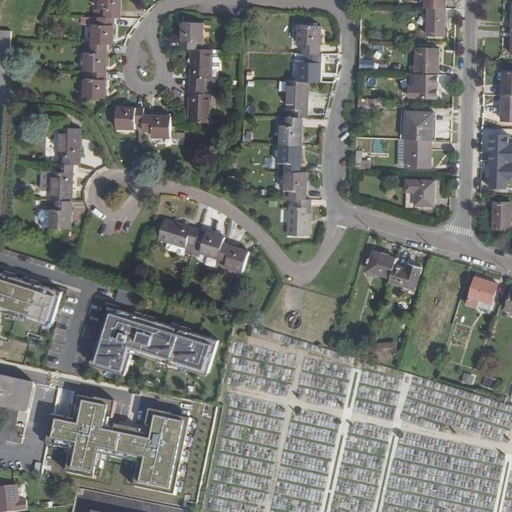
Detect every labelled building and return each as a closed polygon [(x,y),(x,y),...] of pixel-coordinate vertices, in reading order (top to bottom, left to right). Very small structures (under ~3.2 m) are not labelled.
[(92,52),(86,52),(86,70),(84,97),(106,98),(107,71),(108,44),(114,44),(115,18),(121,18),(121,17),(121,0),(100,0),(100,9),(106,9),(106,17),(100,17),(100,25),(93,25),(93,43),(92,52)] [(446,0),(426,0),(426,8),(429,8),(446,9),(446,0)] [(428,35),(446,36),(447,9),(446,9),(429,8),(428,35)] [(182,49),(192,50),(191,85),(189,121),(211,123),(211,122),(212,94),(206,94),(206,86),(207,78),(212,79),(213,50),(197,50),(197,41),(204,42),(204,24),(183,23),(183,48),(182,49)] [(293,110),(293,117),(288,117),(288,126),(282,126),(281,144),(280,162),(287,162),(287,171),(286,190),(292,190),(291,198),(291,200),(289,235),(311,236),(311,199),(307,199),(308,172),(301,171),(303,144),(303,117),(308,118),(308,117),(309,82),(322,82),(323,55),(323,54),(320,54),(321,26),(300,25),(299,44),(304,44),(304,53),(307,54),(307,62),(301,62),(300,81),(288,81),(287,109),(293,110)] [(0,53),(11,54),(12,31),(0,30),(0,53)] [(440,49),(417,48),(417,73),(418,73),(439,74),(440,49)] [(439,74),(418,73),(418,86),(411,86),(410,97),(439,97),(439,74)] [(503,120),(511,120),(511,96),(504,96),(503,120)] [(137,123),(144,123),(144,130),(153,130),(153,137),(172,138),(172,144),(183,145),(184,133),(172,133),(172,117),(145,115),(145,108),(144,108),(118,107),(118,128),(136,129),(137,123)] [(434,113),(408,112),(407,139),(433,140),(434,113)] [(59,164),(54,163),(52,199),(58,199),(58,209),(52,209),(51,228),(72,229),(73,201),(74,164),(81,164),(82,129),(61,128),(59,164)] [(510,135),(493,134),(492,161),(510,161),(510,135)] [(362,139),(361,153),(384,153),(384,139),(362,139)] [(399,166),(432,167),(433,140),(407,139),(400,139),(399,166)] [(372,160),(363,160),(363,170),(372,171),(372,160)] [(511,161),(510,161),(492,161),(491,187),(509,187),(509,175),(511,174),(511,161)] [(407,180),(407,191),(417,191),(416,205),(435,206),(436,181),(407,180)] [(511,229),(511,202),(495,203),(495,229),(511,229)] [(166,219),(160,239),(194,250),(196,244),(203,246),(201,252),(219,258),(228,260),(226,267),(244,272),(250,251),(224,243),(226,237),(200,229),(166,219)] [(375,251),(369,271),(393,278),(396,264),(398,258),(375,251)] [(408,268),(396,264),(393,278),(391,282),(415,289),(423,267),(410,264),(408,268)] [(0,273),(0,315),(1,314),(52,329),(63,292),(0,273)] [(493,303),(499,283),(477,277),(469,304),(479,306),(481,299),(493,303)] [(220,341),(110,307),(91,367),(125,378),(133,354),(209,377),(220,341)] [(301,326),(302,324),(302,321),(302,319),(301,317),(299,315),(297,314),(295,313),(292,314),(290,315),(288,317),(287,319),(287,321),(287,324),(288,326),(290,328),(292,329),(295,329),(297,329),(299,328),(301,326)] [(465,373),(463,382),(472,384),(475,376),(465,373)] [(493,389),(497,380),(487,376),(484,385),(493,389)] [(26,429),(18,427),(20,413),(23,402),(32,403),(35,388),(0,380),(0,407),(6,409),(0,439),(23,444),(26,429)] [(158,410),(59,389),(44,463),(142,484),(158,410)] [(32,403),(23,402),(20,413),(30,415),(32,403)] [(0,486),(0,511),(28,510),(27,500),(20,501),(18,484),(0,486)] [(78,487),(75,501),(119,510),(122,496),(78,487)] [(122,496),(119,510),(128,511),(194,511),(195,511),(122,496)] [(75,501),(72,511),(118,511),(119,510),(75,501)]
